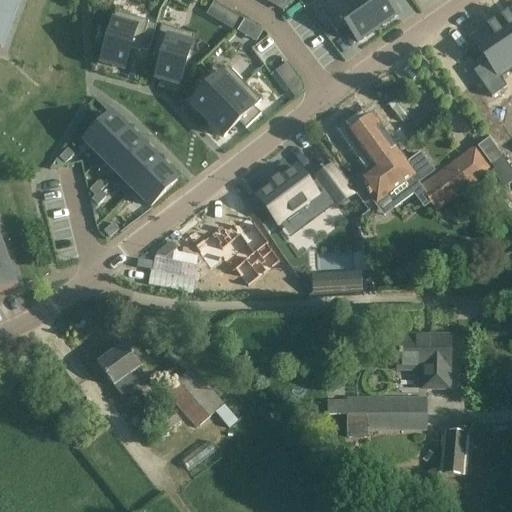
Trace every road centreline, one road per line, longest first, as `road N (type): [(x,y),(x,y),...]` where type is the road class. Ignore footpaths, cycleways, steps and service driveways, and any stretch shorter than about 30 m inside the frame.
road 1 (residential): [(511,300),(200,306),(121,293),(92,278)]
road 2 (residential): [(92,278),(327,98)]
road 3 (residential): [(327,98),(468,0)]
road 4 (residential): [(327,98),(271,19),(236,0)]
